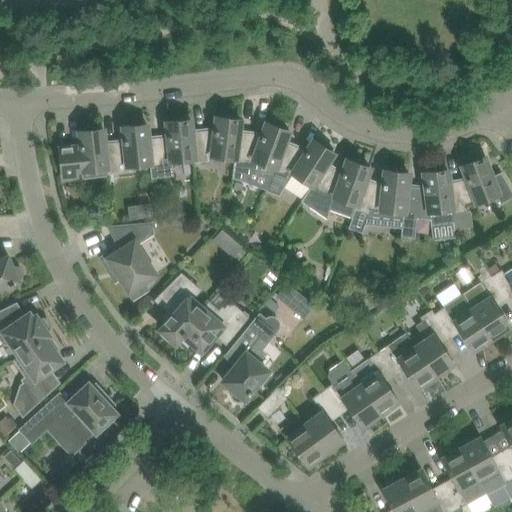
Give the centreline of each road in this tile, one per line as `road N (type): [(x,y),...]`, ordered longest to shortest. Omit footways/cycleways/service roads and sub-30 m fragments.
road 1 (residential): [(14,100),(278,76),(396,131),(454,125),(499,107)]
road 2 (residential): [(165,398),(90,341),(57,301),(29,230),(14,100)]
road 3 (residential): [(285,496),(511,360)]
road 4 (residential): [(285,496),(165,398)]
